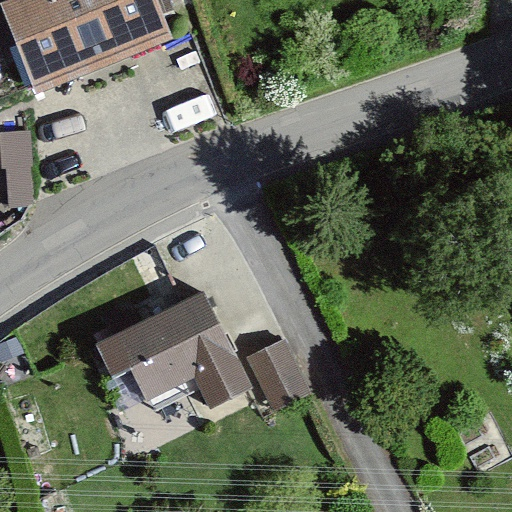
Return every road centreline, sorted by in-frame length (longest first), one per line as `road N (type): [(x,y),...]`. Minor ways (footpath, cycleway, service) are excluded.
road 1 (residential): [(219,163),(397,511)]
road 2 (tertiary): [(511,63),(219,163)]
road 3 (tertiary): [(219,163),(83,226),(0,287)]
